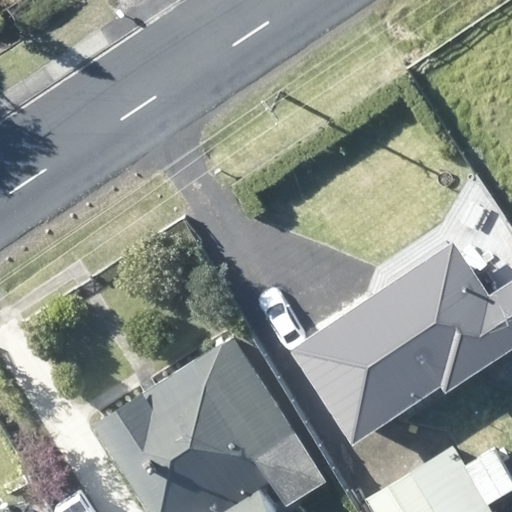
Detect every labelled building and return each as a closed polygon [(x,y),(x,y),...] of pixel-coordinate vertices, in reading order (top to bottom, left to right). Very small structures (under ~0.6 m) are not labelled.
[(459,381),(511,345),(511,274),(501,281),(465,227),(386,279),(368,291),(301,335),(367,434),(375,429),(454,375),(459,381)] [(166,300),(178,324),(205,311),(191,288),(166,300)] [(296,511),(290,501),(337,472),(246,326),(157,379),(147,386),(106,410),(167,511),(218,511),(224,509),(225,511),(296,511)] [(23,390),(2,401),(10,416),(33,404),(23,390)] [(41,418),(20,429),(32,452),(53,440),(41,418)] [(383,511),(464,511),(470,509),(458,489),(443,499),(418,462),(371,492),(374,497),(383,511)] [(55,488),(66,509),(88,496),(76,476),(55,488)] [(44,511),(40,495),(0,503),(0,511),(44,511)]
